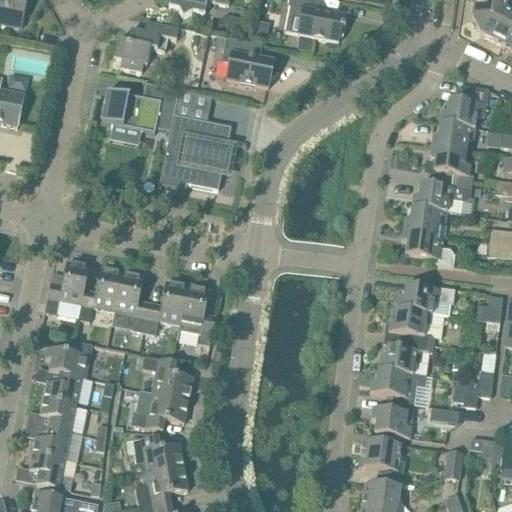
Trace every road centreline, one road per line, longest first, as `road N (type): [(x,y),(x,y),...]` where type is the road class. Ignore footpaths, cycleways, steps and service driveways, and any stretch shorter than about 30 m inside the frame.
road 1 (residential): [(258,255),(270,172),(288,140),(382,82),(416,33)]
road 2 (residential): [(245,511),(231,469),(258,255)]
road 3 (residential): [(331,511),(360,266)]
road 4 (residential): [(360,266),(379,135),(426,88),(444,49)]
road 5 (residential): [(45,220),(258,255)]
road 6 (residential): [(0,418),(45,220)]
road 7 (residential): [(45,220),(85,28)]
